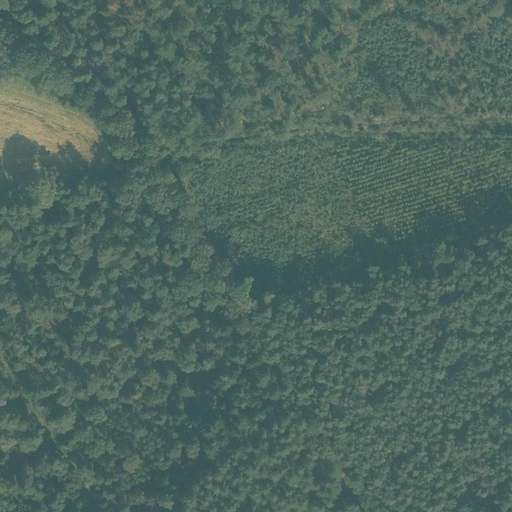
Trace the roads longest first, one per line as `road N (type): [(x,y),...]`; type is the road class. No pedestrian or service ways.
road 1 (track): [(244,298),(52,436),(98,511)]
road 2 (track): [(511,219),(244,298)]
